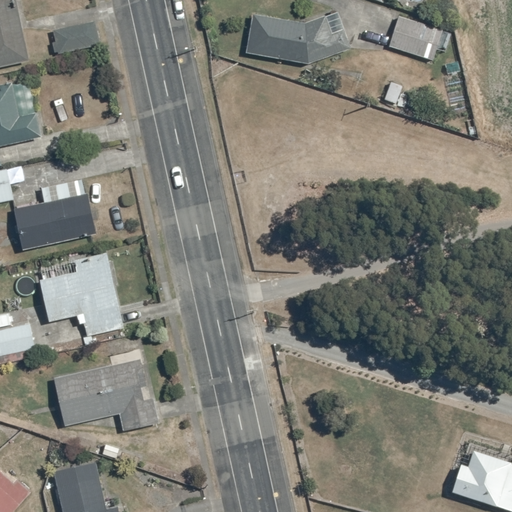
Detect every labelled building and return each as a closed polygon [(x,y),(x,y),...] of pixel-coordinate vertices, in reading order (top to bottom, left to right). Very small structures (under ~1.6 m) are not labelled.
[(34,62),(27,25),(23,25),(18,0),(0,0),(0,67),(26,63),(34,62)] [(301,23),(249,16),(243,53),(308,63),(349,49),(336,11),(301,23)] [(68,18),(45,22),(51,55),(102,46),(96,13),(68,18)] [(449,31),(395,15),(386,46),(432,59),(435,47),(444,50),(449,31)] [(396,103),(402,82),(388,78),(383,99),(396,103)] [(0,165),(2,165),(0,155),(0,147),(45,140),(43,127),(35,80),(0,85),(0,165)] [(10,169),(0,170),(0,202),(16,200),(10,169)] [(91,194),(88,178),(44,188),(47,203),(17,210),(26,250),(100,234),(91,194)] [(126,328),(111,253),(77,260),(80,272),(43,279),(51,321),(82,315),(87,336),(126,328)] [(0,355),(36,347),(30,321),(0,327),(0,355)] [(156,424),(143,359),(55,378),(65,426),(122,413),(125,430),(156,424)] [(446,488),(511,508),(511,454),(501,451),(499,456),(468,446),(463,462),(455,459),(446,488)] [(110,509),(99,462),(55,472),(64,511),(121,511),(120,507),(110,509)] [(14,483),(0,471),(0,511),(10,511),(28,491),(16,480),(14,483)]
